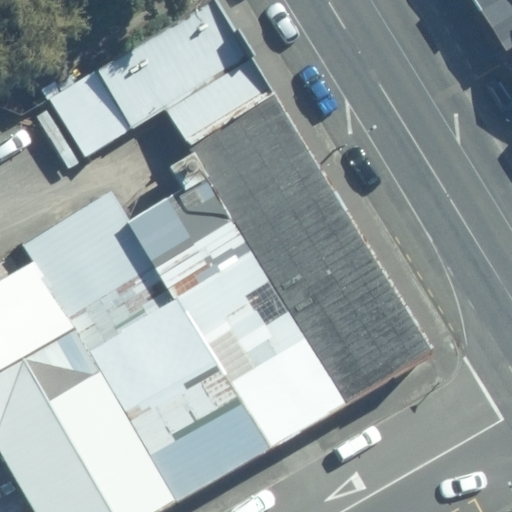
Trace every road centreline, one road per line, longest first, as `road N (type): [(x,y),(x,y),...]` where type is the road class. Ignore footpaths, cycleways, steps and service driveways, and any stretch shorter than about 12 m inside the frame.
road 1 (primary): [(326,0),(511,308)]
road 2 (unclassified): [(511,415),(345,511)]
